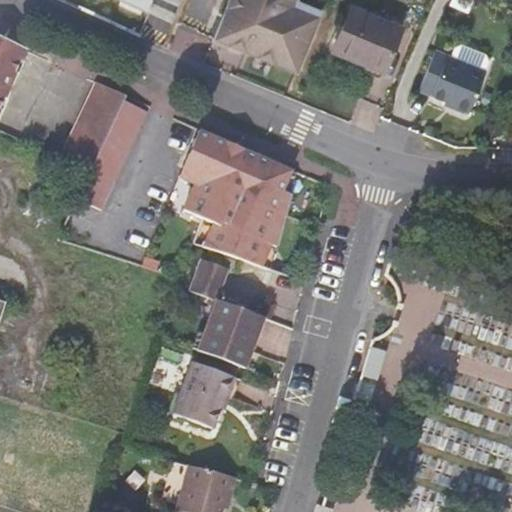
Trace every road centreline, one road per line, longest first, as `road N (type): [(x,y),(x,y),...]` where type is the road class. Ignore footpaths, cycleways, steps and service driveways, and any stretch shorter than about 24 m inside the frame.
road 1 (tertiary): [(22,0),(307,138),(391,159)]
road 2 (residential): [(391,159),(291,511)]
road 3 (tertiary): [(391,159),(511,170)]
